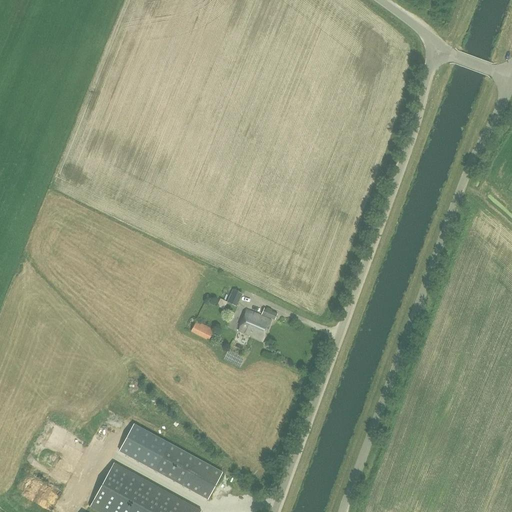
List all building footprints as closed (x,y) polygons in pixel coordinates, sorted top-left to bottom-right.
[(232,289),(227,302),(236,307),(242,294),(232,289)] [(277,314),(264,308),(261,314),(274,320),(277,314)] [(271,321),(246,311),(238,330),(251,335),(250,336),(262,341),(271,321)] [(196,321),(191,332),(208,341),(214,330),(196,321)] [(208,501),(222,474),(129,423),(115,450),(208,501)] [(90,508),(97,511),(200,511),(114,464),(90,508)]
